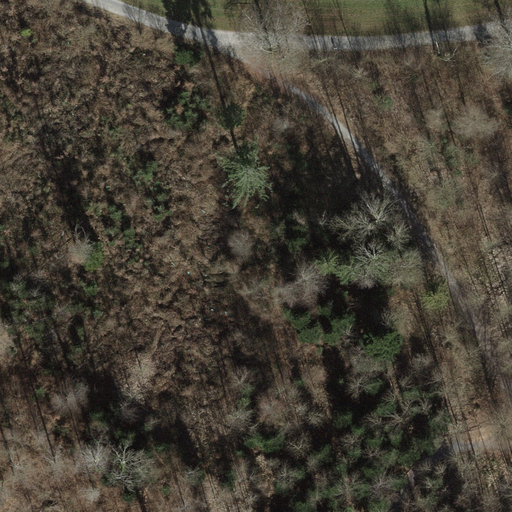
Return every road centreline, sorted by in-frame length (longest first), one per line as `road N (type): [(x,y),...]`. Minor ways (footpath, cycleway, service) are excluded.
road 1 (track): [(231,46),(354,125),(466,304),(511,396)]
road 2 (track): [(98,0),(231,46),(392,45),(511,24)]
